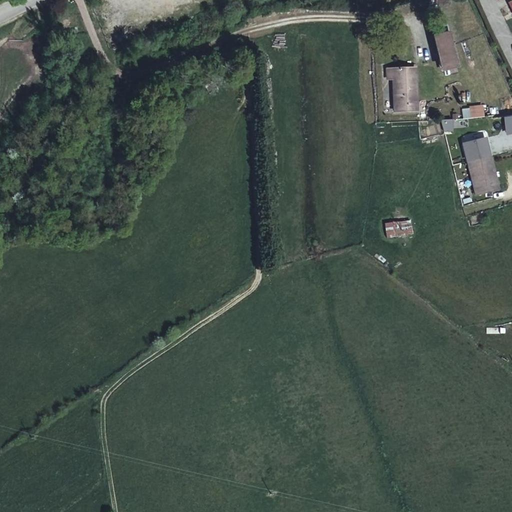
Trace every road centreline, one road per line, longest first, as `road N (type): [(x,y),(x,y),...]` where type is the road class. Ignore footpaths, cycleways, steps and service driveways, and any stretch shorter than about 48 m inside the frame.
road 1 (track): [(244,32),(257,277),(104,395),(113,511)]
road 2 (track): [(76,0),(106,74),(120,80),(259,26),(372,14)]
